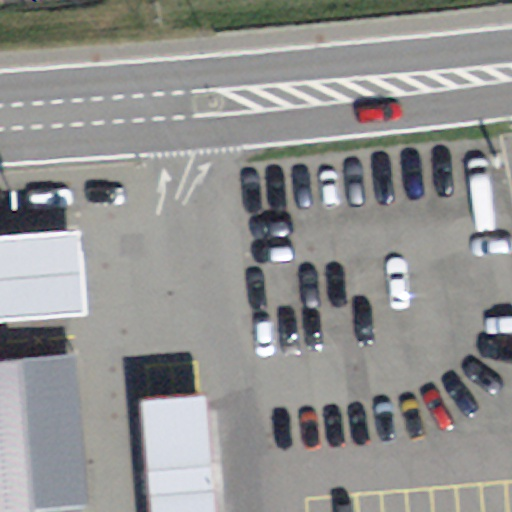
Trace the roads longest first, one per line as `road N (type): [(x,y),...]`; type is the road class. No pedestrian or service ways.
road 1 (primary): [(0,143),(188,133),(511,99)]
road 2 (primary): [(511,45),(0,88)]
